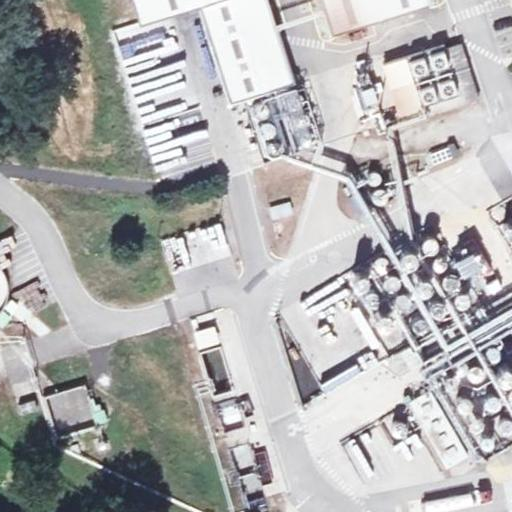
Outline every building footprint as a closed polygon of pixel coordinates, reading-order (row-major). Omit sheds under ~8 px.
[(253,27),(278,19),(271,0),(134,0),(139,14),(182,0),(200,0),(231,93),(270,80),(253,27)] [(324,0),(331,22),(397,0),(324,0)] [(295,72),(278,19),(253,27),(270,80),(295,72)] [(446,46),(385,65),(392,88),(413,81),(422,109),(429,107),(432,115),(480,99),(462,45),(447,50),(446,46)] [(413,81),(392,88),(402,115),(422,109),(413,81)] [(295,89),(253,101),(269,155),(311,142),(295,89)] [(307,217),(296,219),(301,235),(338,225),(334,211),(375,200),(367,174),(300,192),(307,217)] [(268,202),(271,212),(294,205),(290,195),(268,202)] [(223,212),(162,232),(170,256),(231,237),(223,212)] [(466,274),(483,266),(477,251),(460,258),(466,274)] [(244,358),(228,308),(220,310),(222,316),(193,325),(201,351),(201,352),(214,392),(237,385),(230,362),(244,358)] [(84,379),(46,391),(57,430),(96,418),(84,379)] [(431,383),(409,396),(447,460),(469,447),(431,383)] [(221,427),(240,424),(237,402),(218,405),(221,427)] [(388,461),(370,430),(345,445),(363,475),(388,461)] [(267,446),(255,449),(262,481),(274,479),(267,446)]
